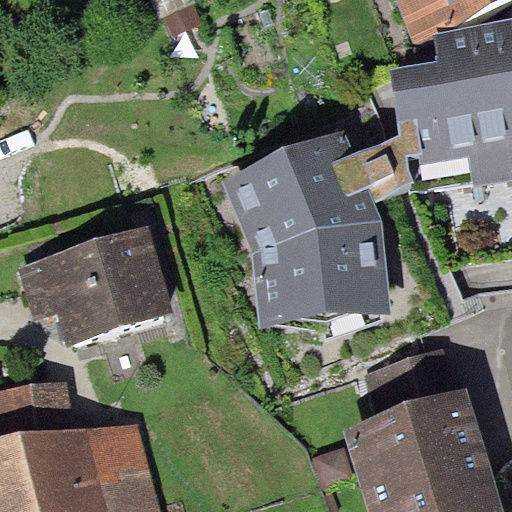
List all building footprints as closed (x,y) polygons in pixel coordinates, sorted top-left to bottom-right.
[(398,0),(416,41),(506,0),(398,0)] [(511,18),(435,33),(436,59),(391,68),(398,135),(352,153),(376,202),(415,182),(410,169),(408,157),(420,157),(421,164),(469,158),(473,185),(511,178),(511,18)] [(223,180),(253,253),(260,328),(391,311),(383,222),(376,202),(361,171),(352,153),(346,130),(223,180)] [(137,248),(18,279),(29,320),(72,354),(159,330),(137,248)] [(501,511),(488,466),(467,399),(345,437),(368,511),(501,511)] [(58,409),(0,412),(0,461),(61,448),(58,409)] [(148,511),(131,432),(71,445),(86,511),(148,511)] [(0,461),(0,511),(86,511),(71,445),(61,448),(0,461)]
